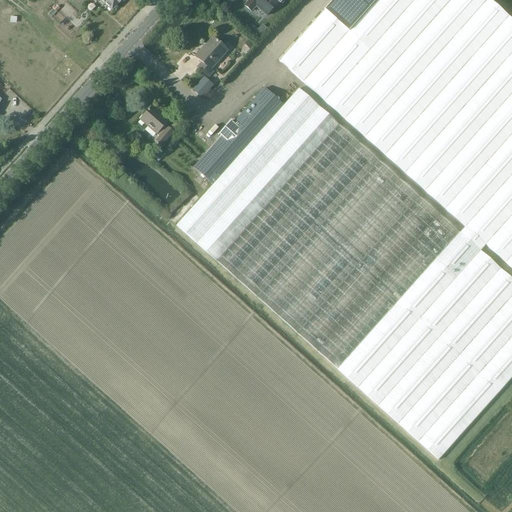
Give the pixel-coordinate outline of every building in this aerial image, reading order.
[(99,0),(112,11),(118,4),(119,4),(122,0),(99,0)] [(248,0),(249,1),(244,6),(251,12),(256,7),(266,16),(276,6),(278,8),(285,0),(248,0)] [(511,19),(490,0),(333,0),(324,10),(279,61),(465,227),(485,245),(511,268),(511,19)] [(196,67),(208,78),(214,72),(212,70),(229,51),(213,37),(195,57),(201,62),(196,67)] [(264,87),(245,109),(243,107),(231,121),(233,123),(193,168),(212,185),(175,224),(439,460),(511,378),(511,279),(480,251),(485,245),(465,227),(460,233),(298,88),(284,105),(264,87)] [(162,144),(173,131),(166,124),(169,120),(153,106),(140,120),(160,138),(158,141),(162,144)]
